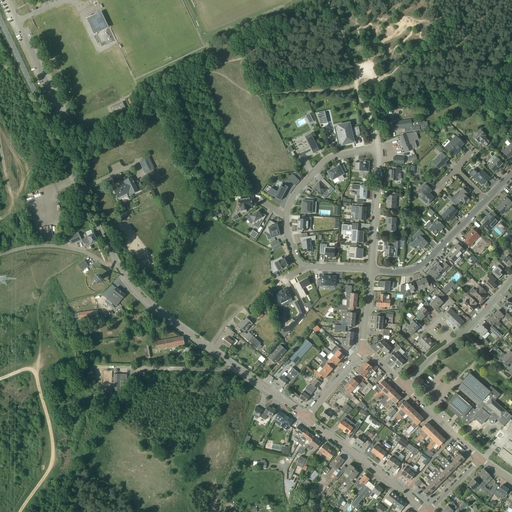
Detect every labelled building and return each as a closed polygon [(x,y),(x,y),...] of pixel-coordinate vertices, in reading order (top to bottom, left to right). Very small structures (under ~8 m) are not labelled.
[(99,13),(87,18),(95,35),(96,35),(102,47),(113,42),(99,13)] [(114,115),(126,109),(123,102),(110,108),(114,115)] [(320,125),(320,124),(324,123),(323,117),(325,117),(324,112),(325,111),(315,113),(320,125)] [(411,120),(395,122),(396,129),(412,127),(411,120)] [(338,146),(352,143),(352,142),(351,139),(353,138),(353,137),(360,135),(358,127),(349,129),(349,125),(348,123),(336,126),(334,127),(335,133),(339,132),(341,139),(337,140),(338,146)] [(480,131),(474,138),(479,142),(480,141),(485,147),(490,142),(484,137),(485,135),(480,131)] [(413,150),(413,149),(416,148),(416,147),(414,140),(413,140),(411,133),(406,134),(399,136),(405,152),(413,150)] [(317,145),(312,135),(311,134),(305,137),(304,137),(304,138),(305,137),(306,138),(307,141),(308,142),(312,151),(306,154),(305,154),(307,157),(313,154),(312,154),(314,153),(315,153),(318,151),(320,150),(321,150),(318,144),(317,145)] [(456,137),(445,148),(453,156),(458,151),(457,150),(459,147),(460,148),(464,144),(456,137)] [(509,159),(511,156),(511,155),(511,144),(511,143),(505,150),(503,148),(501,151),(509,159)] [(446,162),(448,160),(442,154),(439,157),(438,156),(432,163),(439,169),(443,165),(444,166),(447,163),(446,162)] [(155,169),(149,157),(139,162),(145,174),(146,173),(149,178),(156,174),(154,169),(155,169)] [(497,169),(502,163),(497,157),(488,166),(495,173),(498,170),(497,169)] [(364,170),(364,171),(363,178),(368,179),(368,170),(369,170),(369,167),(369,162),(368,162),(368,161),(364,161),(364,162),(360,162),(360,163),(354,162),(354,170),(360,171),(360,169),(364,170)] [(339,166),(328,172),(332,180),(337,177),(339,181),(344,178),(342,175),(343,174),(343,173),(347,171),(343,165),(340,167),(339,166)] [(400,168),(392,167),(392,170),(389,170),(389,180),(397,181),(397,173),(400,173),(400,168)] [(474,169),(470,174),(482,185),(485,181),(487,182),(490,179),(482,170),(478,174),(474,169)] [(131,178),(124,181),(125,184),(114,189),(118,198),(129,192),(130,195),(137,191),(131,178)] [(323,179),(319,182),(313,188),(321,197),(322,196),(325,199),(329,194),(334,189),(323,179)] [(281,201),(283,197),(286,190),(288,188),(285,185),(285,186),(282,184),(280,187),(280,186),(278,190),(278,191),(277,192),(267,186),(264,191),(277,199),(281,201)] [(427,204),(434,198),(429,193),(432,190),(425,184),(417,192),(420,195),(419,196),(427,204)] [(367,191),(367,186),(351,185),(351,190),(360,191),(359,195),(357,195),(356,199),(367,200),(367,194),(366,194),(366,191),(367,191)] [(458,194),(457,194),(453,198),(449,195),(447,197),(456,206),(458,204),(461,207),(466,202),(467,203),(470,200),(466,196),(468,194),(463,189),(458,194)] [(388,196),(387,208),(395,209),(396,197),(397,197),(398,193),(391,193),(391,196),(388,196)] [(503,201),(496,208),(503,214),(511,204),(511,203),(506,197),(503,200),(503,201)] [(246,210),(249,209),(249,207),(253,206),(252,203),(254,203),(254,198),(239,200),(239,202),(238,202),(239,206),(240,206),(240,208),(241,208),(241,211),(242,211),(242,213),(247,212),(246,210)] [(33,213),(48,207),(44,199),(30,206),(33,213)] [(302,213),(312,214),(313,201),(303,201),(302,213)] [(363,213),(363,212),(366,212),(366,208),(360,207),(351,206),(352,207),(351,212),(351,213),(355,213),(355,220),(359,221),(359,220),(365,221),(366,213),(363,213)] [(452,216),(457,211),(451,206),(442,216),(448,222),(453,217),(452,216)] [(258,211),(250,216),(253,221),(251,224),(258,228),(266,216),(261,212),(260,214),(258,211)] [(497,221),(490,214),(487,216),(490,219),(488,222),(487,221),(483,225),(488,231),(497,221)] [(304,220),(298,219),(297,231),(302,232),(302,230),(307,230),(308,222),(311,222),(311,218),(305,217),(304,220)] [(396,218),(386,218),(386,222),(387,222),(387,231),(387,235),(392,235),(393,231),(395,231),(396,218)] [(428,230),(429,229),(435,235),(444,227),(436,220),(432,224),(429,222),(424,227),(428,230)] [(264,231),(265,232),(270,235),(271,238),(273,238),(281,236),(280,232),(278,223),(275,224),(271,221),(264,231)] [(352,225),(342,224),(342,235),(346,235),(346,232),(348,232),(352,232),(352,242),(352,243),(358,243),(358,242),(364,243),(365,231),(358,231),(358,230),(352,229),(352,225)] [(253,230),(249,235),(255,239),(258,234),(253,230)] [(469,236),(466,238),(468,240),(465,243),(470,247),(473,245),(472,244),(476,239),(475,238),(478,235),(473,230),(468,235),(469,236)] [(413,237),(415,240),(410,245),(417,251),(422,246),(423,248),(428,243),(422,238),(424,235),(420,231),(416,235),(415,235),(413,237)] [(82,239),(79,233),(68,238),(71,244),(82,239)] [(316,233),(301,236),(303,248),(308,247),(308,250),(314,248),(313,243),(312,243),(311,239),(315,238),(316,233)] [(88,238),(87,238),(82,240),(85,247),(98,242),(94,234),(87,237),(88,238)] [(385,256),(392,257),(393,247),(391,247),(391,243),(384,242),(384,250),(385,250),(385,256)] [(327,257),(334,258),(335,248),(327,247),(327,245),(320,244),(320,254),(325,254),(325,256),(327,256),(327,257)] [(459,256),(464,251),(457,244),(450,252),(451,253),(448,256),(454,263),(460,257),(459,256)] [(358,247),(349,247),(348,257),(362,258),(363,249),(358,248),(358,247)] [(511,256),(511,254),(508,250),(506,248),(502,253),(506,257),(502,261),(509,268),(511,264),(511,262),(511,261),(511,260),(511,258),(511,257),(511,256)] [(288,257),(285,258),(283,259),(282,257),(272,262),(273,273),(279,270),(279,271),(291,264),(290,260),(288,257),(288,258),(288,257)] [(85,260),(78,265),(82,271),(89,266),(85,260)] [(492,272),(499,279),(503,274),(501,272),(503,270),(502,270),(504,268),(498,261),(494,265),(496,268),(492,272)] [(445,272),(450,268),(445,263),(441,267),(438,264),(432,271),(431,270),(428,273),(436,280),(445,271),(445,272)] [(485,284),(491,291),(496,286),(493,283),(496,280),(489,274),(484,279),(487,282),(485,284)] [(95,283),(97,284),(101,283),(102,280),(101,277),(98,275),(95,277),(93,279),(95,283)] [(310,282),(308,277),(299,282),(303,289),(311,284),(310,283),(310,282)] [(320,287),(335,288),(335,277),(320,277),(320,287)] [(433,283),(431,284),(430,281),(427,282),(426,278),(421,280),(424,288),(429,286),(430,288),(432,287),(433,290),(436,286),(433,283)] [(420,290),(424,288),(421,280),(416,282),(418,286),(415,287),(416,291),(417,293),(420,292),(420,290)] [(303,289),(299,282),(294,285),(296,289),(295,290),(298,294),(301,299),(306,296),(303,289)] [(414,292),(416,291),(415,287),(413,283),(408,285),(410,289),(407,290),(410,296),(414,294),(414,292)] [(346,300),(347,300),(357,301),(358,294),(351,294),(352,286),(346,285),(345,292),(347,292),(346,300)] [(472,294),(480,302),(486,296),(484,295),(486,292),(480,286),(478,289),(472,294)] [(122,300),(126,295),(116,288),(112,293),(109,297),(115,302),(115,301),(119,304),(122,300)] [(293,301),(291,298),(287,289),(283,291),(283,290),(280,292),(280,293),(276,295),(278,299),(279,302),(280,302),(281,303),(288,300),(290,303),(293,301)] [(443,302),(440,300),(445,295),(441,291),(436,296),(436,297),(433,300),(439,306),(443,302)] [(385,300),(385,299),(385,295),(381,295),(381,300),(377,300),(376,306),(380,306),(379,310),(385,310),(385,307),(390,308),(390,300),(385,300)] [(474,306),(477,303),(471,298),(469,300),(468,299),(462,305),(463,306),(461,308),(467,314),(469,312),(470,312),(475,307),(474,306)] [(299,300),(294,302),(298,310),(302,308),(299,300)] [(356,308),(357,301),(347,300),(346,305),(339,304),(338,309),(348,310),(348,307),(356,308)] [(435,310),(439,306),(433,300),(429,304),(435,310)] [(511,301),(509,301),(509,302),(508,302),(508,301),(507,301),(506,301),(505,302),(506,302),(505,303),(504,302),(501,305),(506,310),(511,309),(511,307),(511,306),(511,301)] [(419,310),(425,316),(429,312),(423,306),(419,310)] [(306,314),(302,308),(298,310),(300,313),(295,318),(294,317),(291,320),(292,322),(288,327),(283,328),(285,337),(306,314)] [(348,310),(338,309),(333,308),(332,312),(341,313),(341,319),(345,319),(355,320),(356,313),(347,313),(348,310)] [(448,320),(455,313),(450,309),(443,316),(448,320)] [(99,317),(98,310),(78,313),(79,319),(99,317)] [(421,320),(425,316),(419,310),(415,314),(421,320)] [(500,312),(498,311),(494,314),(493,313),(491,315),(497,320),(501,324),(498,321),(504,316),(500,313),(501,312),(500,312)] [(453,325),(460,318),(455,313),(448,320),(453,325)] [(501,324),(497,320),(491,315),(486,320),(487,321),(492,326),(494,325),(495,325),(496,326),(497,326),(500,325),(501,324)] [(245,332),(253,324),(247,318),(241,323),(240,322),(237,325),(245,332)] [(464,322),(463,320),(460,318),(453,325),(457,329),(464,322)] [(409,325),(416,331),(419,327),(413,321),(409,325)] [(287,336),(290,339),(293,335),(295,338),(302,331),(297,325),(287,336)] [(412,335),(416,331),(409,325),(405,329),(412,335)] [(488,342),(482,336),(487,331),(481,325),(476,331),(480,336),(478,338),(486,345),(488,342)] [(223,334),(227,337),(223,343),(229,347),(235,339),(232,337),(235,333),(228,328),(223,334)] [(503,336),(497,331),(495,334),(500,339),(503,336)] [(244,337),(251,343),(256,348),(261,343),(253,336),(249,332),(244,337)] [(423,347),(430,339),(425,335),(418,342),(423,347)] [(183,336),(170,339),(166,340),(156,342),(157,350),(161,349),(185,345),(183,336)] [(313,345),(306,339),(289,358),(296,364),(313,345)] [(353,346),(353,339),(346,339),(346,344),(342,344),(341,345),(345,349),(348,346),(353,346)] [(430,339),(423,347),(427,351),(434,344),(430,339)] [(382,350),(387,344),(382,340),(377,345),(382,350)] [(300,344),(296,341),(291,347),(295,350),(300,344)] [(387,344),(382,350),(386,354),(391,349),(387,344)] [(269,358),(275,363),(286,350),(280,345),(269,358)] [(334,355),(340,361),(344,356),(341,353),(343,351),(336,345),(337,346),(335,348),(334,347),(330,352),(334,355)] [(396,352),(390,358),(395,363),(403,355),(405,352),(400,348),(401,348),(399,346),(394,350),(396,352)] [(327,361),(320,354),(318,353),(316,356),(323,362),(320,366),(320,367),(329,374),(333,369),(329,366),(331,364),(327,361)] [(330,360),(329,359),(327,361),(331,364),(333,362),(336,365),(340,361),(334,355),(330,360)] [(412,358),(409,356),(407,359),(403,355),(395,363),(399,367),(406,361),(408,363),(412,358)] [(509,364),(511,361),(505,355),(501,360),(500,359),(498,361),(503,366),(505,363),(507,365),(508,363),(509,364)] [(371,375),(375,370),(366,363),(362,367),(371,375)] [(325,379),(329,374),(320,367),(317,371),(315,369),(313,372),(316,375),(319,378),(321,376),(325,379)] [(367,380),(371,375),(362,367),(358,372),(367,380)] [(291,383),(296,377),(299,374),(292,368),(288,374),(285,372),(281,376),(282,376),(277,381),(284,386),(287,381),(291,383)] [(99,371),(99,388),(110,388),(111,371),(99,371)] [(111,371),(110,388),(122,389),(123,372),(117,372),(111,371)] [(488,389),(470,374),(462,383),(458,388),(481,409),(482,409),(483,407),(488,412),(483,417),(486,419),(488,418),(490,420),(490,421),(490,422),(490,423),(490,424),(491,424),(492,424),(493,424),(494,424),(495,423),(495,422),(495,421),(496,419),(498,421),(507,412),(495,401),(500,394),(491,386),(488,389)] [(318,380),(319,378),(316,375),(314,377),(316,379),(311,385),(316,389),(321,383),(318,380)] [(357,391),(360,388),(361,386),(352,378),(348,383),(357,391)] [(382,391),(388,384),(383,380),(377,386),(374,389),(377,392),(379,394),(382,391)] [(354,394),(357,391),(348,383),(344,388),(353,396),(355,394),(354,394)] [(386,395),(393,389),(388,384),(382,391),(379,394),(375,398),(377,399),(384,392),(386,395)] [(367,394),(371,389),(367,385),(364,388),(362,390),(363,390),(367,394)] [(391,400),(397,393),(393,389),(386,395),(391,399),(391,400)] [(312,393),(309,391),(307,395),(303,392),(299,398),(305,403),(310,397),(309,397),(312,393)] [(390,406),(394,402),(396,404),(402,398),(397,393),(391,400),(391,399),(388,403),(384,407),(386,408),(389,405),(390,406)] [(468,424),(478,413),(472,407),(456,393),(448,403),(450,405),(448,408),(459,418),(461,420),(462,419),(468,424)] [(358,405),(363,409),(366,406),(361,401),(361,402),(360,402),(358,405)] [(397,419),(410,406),(405,401),(399,408),(401,409),(398,413),(399,414),(395,417),(397,419)] [(346,404),(342,409),(341,410),(344,413),(349,406),(346,404)] [(349,406),(344,413),(347,415),(352,409),(349,406)] [(407,418),(414,410),(410,406),(397,419),(399,421),(404,415),(407,418)] [(265,420),(268,415),(271,417),(276,409),(273,407),(272,409),(268,407),(264,413),(262,411),(263,411),(256,407),(253,415),(258,418),(259,416),(265,420)] [(388,416),(394,409),(391,407),(385,413),(388,416)] [(394,409),(388,416),(386,418),(388,421),(391,417),(396,411),(394,409)] [(413,421),(419,414),(414,410),(407,418),(408,416),(413,421)] [(328,413),(325,411),(322,415),(328,420),(331,416),(334,418),(335,416),(329,412),(328,413)] [(289,427),(293,420),(279,412),(276,418),(283,422),(281,426),(287,430),(289,426),(289,427)] [(419,414),(413,421),(410,424),(412,426),(414,429),(424,419),(419,414)] [(345,417),(338,426),(343,430),(350,421),(347,419),(345,417)] [(348,424),(343,430),(348,434),(353,428),(357,430),(361,425),(357,422),(356,425),(354,423),(351,427),(348,424)] [(417,442),(432,427),(427,422),(421,429),(424,431),(417,439),(416,440),(417,442)] [(492,438),(496,430),(486,424),(482,433),(492,438)] [(300,437),(305,430),(299,425),(294,431),(299,434),(297,437),(296,436),(294,439),(297,441),(298,440),(300,437)] [(430,438),(436,431),(432,427),(417,442),(419,443),(421,442),(428,435),(430,438)] [(303,443),(311,434),(305,430),(300,437),(298,440),(301,442),(299,444),(302,446),(304,443),(303,443)] [(371,433),(367,430),(365,433),(369,436),(368,436),(371,438),(374,435),(373,435),(375,433),(372,431),(371,433)] [(435,442),(441,436),(436,431),(430,438),(435,442)] [(310,443),(315,437),(311,434),(303,443),(304,443),(302,446),(301,447),(304,450),(306,448),(306,447),(310,442),(310,443)] [(359,436),(356,440),(362,445),(365,441),(367,443),(369,441),(366,439),(363,437),(362,438),(359,436)] [(437,444),(439,446),(446,440),(441,436),(435,442),(432,445),(428,449),(424,453),(428,455),(430,458),(434,454),(432,451),(431,452),(430,451),(433,447),(434,448),(437,444)] [(322,443),(318,440),(315,437),(310,443),(310,442),(306,447),(306,448),(306,447),(310,450),(312,447),(316,450),(322,443)] [(401,438),(398,443),(405,448),(408,443),(401,438)] [(511,452),(511,451),(511,449),(511,442),(509,440),(498,454),(511,465),(511,452)] [(380,443),(378,442),(371,451),(376,455),(381,449),(378,446),(380,443)] [(319,450),(323,453),(322,454),(323,455),(324,454),(330,459),(335,453),(324,444),(319,450)] [(389,450),(388,449),(387,448),(384,451),(381,449),(376,455),(382,459),(389,450)] [(455,459),(460,464),(465,459),(457,452),(455,454),(458,456),(455,459)] [(387,463),(391,466),(398,457),(396,455),(394,453),(387,463)] [(425,465),(430,459),(423,454),(420,458),(423,460),(422,463),(425,465)] [(332,465),(338,469),(344,460),(339,456),(332,465)] [(403,461),(401,459),(398,457),(391,466),(396,470),(403,461)] [(448,461),(445,458),(443,460),(446,463),(443,466),(446,469),(451,473),(455,469),(451,464),(448,461)] [(455,469),(460,464),(455,459),(451,464),(455,469)] [(260,462),(257,461),(257,468),(266,469),(267,462),(265,462),(265,460),(260,460),(260,462)] [(348,475),(353,469),(354,468),(350,464),(344,472),(348,475)] [(406,477),(413,468),(410,471),(407,468),(410,465),(408,464),(401,474),(406,477)] [(451,473),(446,469),(443,471),(441,468),(440,469),(438,466),(436,468),(446,478),(451,473)] [(406,477),(410,481),(417,471),(413,468),(406,477)] [(441,483),(446,478),(436,468),(434,470),(436,472),(434,475),(441,483)] [(352,482),(353,480),(359,473),(353,469),(348,475),(345,479),(350,483),(347,487),(349,489),(354,483),(352,482)] [(486,485),(487,484),(492,478),(490,476),(490,475),(484,469),(478,475),(484,481),(485,482),(484,483),(486,485)] [(343,473),(340,471),(339,473),(333,479),(336,481),(343,473)] [(437,487),(426,477),(425,476),(423,474),(420,477),(423,480),(425,479),(427,481),(427,482),(430,485),(427,487),(432,492),(437,487)] [(359,488),(363,483),(365,485),(369,479),(364,475),(360,481),(358,479),(356,482),(354,484),(359,488)] [(437,487),(441,483),(434,475),(431,478),(428,475),(426,477),(437,487)] [(489,490),(486,487),(481,483),(479,485),(473,480),(468,485),(473,490),(476,493),(481,488),(486,493),(489,490)] [(493,494),(496,490),(498,485),(495,483),(489,491),(492,495),(493,494)] [(375,494),(378,496),(383,490),(377,485),(372,490),(370,489),(364,496),(365,496),(367,498),(369,495),(372,497),(375,494)] [(496,490),(493,494),(498,497),(500,493),(505,496),(509,490),(502,485),(498,491),(496,490)] [(369,488),(367,486),(365,488),(361,493),(359,495),(359,496),(351,505),(355,508),(358,503),(364,496),(370,489),(369,488)] [(427,497),(432,492),(427,487),(425,490),(422,487),(420,489),(427,497)] [(392,504),(398,497),(391,492),(386,499),(392,504)] [(402,509),(403,508),(407,504),(404,501),(398,497),(392,504),(394,505),(392,507),(395,509),(398,511),(400,511),(402,510),(402,509)] [(443,511),(442,511),(452,511),(453,511),(455,509),(456,509),(457,509),(456,508),(457,507),(452,502),(444,509),(445,509),(443,511)] [(382,505),(381,505),(379,503),(376,507),(378,509),(379,508),(383,511),(386,509),(382,505)]
